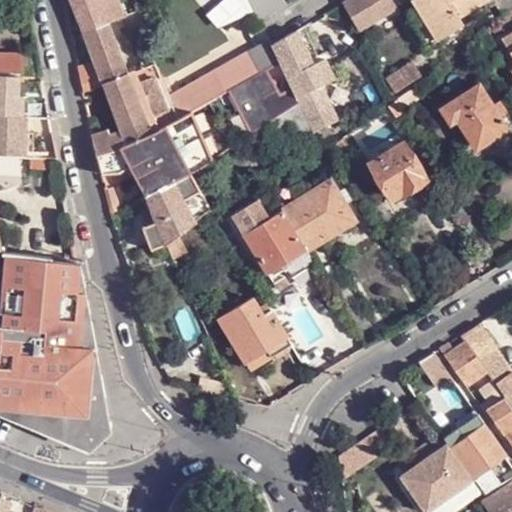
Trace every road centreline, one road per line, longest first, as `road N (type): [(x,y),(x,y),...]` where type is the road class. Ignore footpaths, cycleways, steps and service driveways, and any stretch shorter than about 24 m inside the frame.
road 1 (residential): [(231,448),(157,409),(134,377),(54,0)]
road 2 (residential): [(290,494),(310,424),(352,379),(511,281)]
road 3 (residential): [(172,464),(42,479)]
